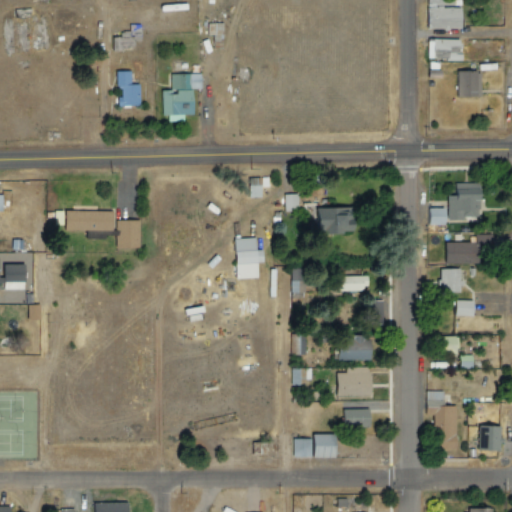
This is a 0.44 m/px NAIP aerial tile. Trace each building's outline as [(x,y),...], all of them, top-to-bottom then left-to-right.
[(424,26),(424,7),(456,6),(457,25),(424,26)] [(5,18),(40,15),(42,49),(8,51),(5,18)] [(203,20),(218,20),(219,51),(204,51),(203,20)] [(110,36),(110,50),(121,50),(121,48),(127,47),(127,44),(131,44),(131,39),(138,38),(137,21),(126,22),(126,29),(117,29),(118,35),(110,36)] [(429,37),(458,37),(459,57),(429,58),(429,37)] [(113,69),(129,68),(130,82),(135,81),(137,105),(121,106),(120,87),(114,87),(113,69)] [(453,70),(479,70),(478,94),(453,93),(453,70)] [(157,89),(159,115),(164,114),(165,120),(181,119),(180,113),(190,113),(188,89),(198,88),(197,71),(163,74),(164,89),(157,89)] [(248,178),(248,198),(260,198),(260,187),(267,187),(267,178),(248,178)] [(445,192),(445,220),(474,219),(473,180),(452,181),(452,192),(445,192)] [(284,212),(297,211),(297,194),(283,194),(284,212)] [(334,203),(363,202),(363,231),(335,232),(335,220),(315,220),(314,205),(335,204),(334,203)] [(426,207),(442,208),(442,223),(426,223),(426,207)] [(62,209),(62,229),(83,228),(83,237),(102,237),(102,233),(113,233),(113,246),(137,246),(136,219),(110,219),(110,209),(62,209)] [(443,241),(472,240),(472,260),(443,261),(443,241)] [(233,250),(254,249),(255,259),(233,261),(233,250)] [(288,289),(287,260),(302,260),(303,288),(288,289)] [(3,290),(24,290),(24,265),(3,265),(3,290)] [(438,267),(456,267),(457,289),(439,290),(438,267)] [(331,269),(365,268),(365,288),(331,289),(331,269)] [(454,299),(470,299),(470,314),(453,314),(454,299)] [(381,301),(372,301),(371,324),(380,324),(381,301)] [(25,303),(35,303),(34,317),(25,317),(25,303)] [(287,321),(303,320),(304,353),(287,353),(287,321)] [(430,335),(454,334),(454,348),(431,348),(430,335)] [(338,361),(370,360),(369,336),(337,337),(338,361)] [(456,353),(469,352),(469,366),(457,367),(456,353)] [(289,368),(304,369),(303,383),(289,383),(289,368)] [(333,393),(333,372),(367,371),(367,392),(333,393)] [(422,389),(422,413),(431,413),(432,435),(427,435),(427,447),(454,447),(453,402),(442,402),(442,389),(422,389)] [(340,408),(366,408),(366,427),(340,427),(340,408)] [(477,424),(497,425),(496,446),(476,445),(477,424)] [(309,433),(331,432),(332,455),(311,456),(309,433)] [(291,436),(307,436),(307,454),(291,454),(291,436)] [(0,511),(0,503),(9,504),(8,511),(0,511)] [(126,511),(127,503),(93,503),(92,511),(126,511)]
